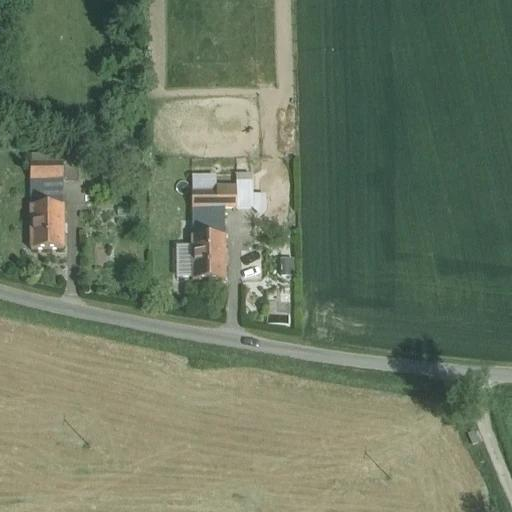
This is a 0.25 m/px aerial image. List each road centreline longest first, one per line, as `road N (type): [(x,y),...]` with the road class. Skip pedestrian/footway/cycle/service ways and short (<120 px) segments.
road 1 (unclassified): [(0,288),(308,353),(511,374)]
road 2 (track): [(511,502),(469,371)]
